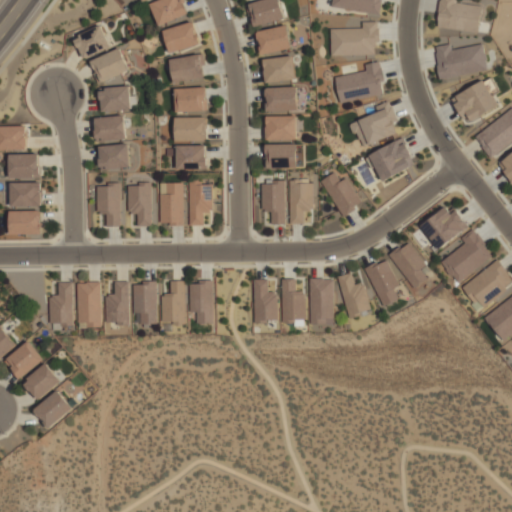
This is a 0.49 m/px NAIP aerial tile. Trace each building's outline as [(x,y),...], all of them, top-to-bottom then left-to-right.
[(160,26),(151,3),(158,0),(185,0),(186,2),(183,3),(184,5),(186,4),(190,13),(160,26)] [(250,4),(262,0),(281,0),(287,16),(256,26),(253,18),(254,17),(253,13),(256,11),(253,12),(250,4)] [(332,6),(332,0),(382,0),(381,13),(332,6)] [(439,26),(440,20),(440,19),(441,12),(439,11),(441,0),(457,0),(457,2),(483,5),(480,32),(439,26)] [(164,30),(192,21),(193,23),(195,22),(197,30),(196,30),(197,34),(199,33),(202,43),(171,52),(164,30)] [(331,29),(363,28),(363,21),(379,21),(379,27),(380,27),(381,41),(377,41),(378,46),(376,46),(376,54),(332,55),(331,29)] [(80,34),(102,24),(111,46),(85,58),(80,47),(79,48),(75,40),(81,37),(80,34)] [(263,54),(261,46),(263,45),(263,44),(262,44),(261,40),(260,40),(258,32),(259,32),(259,31),(289,24),(294,47),(263,54)] [(490,69),(441,78),(438,65),(439,64),(437,52),(438,52),(437,46),(451,43),(453,49),(485,43),(490,69)] [(99,82),(95,73),(98,71),(97,69),(95,69),(91,61),(120,47),(130,68),(99,82)] [(171,59),(204,53),(206,64),(203,64),(204,67),(205,67),(206,76),(175,81),(171,59)] [(265,59),(296,55),(299,78),(268,82),(268,80),(267,80),(266,71),(265,59)] [(336,77),(367,70),(366,64),(380,61),(381,67),(383,67),(386,80),(383,81),(384,85),(383,86),(384,93),(341,102),(336,77)] [(452,98),(485,79),(494,95),(495,94),(501,104),(472,121),(469,116),(464,119),(452,98)] [(103,110),(102,99),(101,99),(100,90),(107,90),(107,87),(130,85),(132,108),(103,110)] [(177,111),(176,88),(208,86),(208,96),(207,96),(207,100),(204,100),(204,101),(208,101),(209,109),(177,111)] [(268,110),(268,102),(270,102),(270,101),(269,101),(268,97),(267,89),(268,89),(268,87),(299,86),(301,109),(268,110)] [(351,123),(379,112),(376,106),(390,100),(392,106),(393,105),(399,119),(395,121),(397,126),(396,126),(398,132),(365,146),(362,138),(360,139),(357,132),(355,133),(354,131),(353,132),(350,125),(352,125),(351,123)] [(511,142),(493,157),(492,156),(491,157),(482,145),(483,145),(476,136),(511,108),(511,142)] [(96,117),(126,115),(128,138),(97,141),(96,129),(97,129),(96,117)] [(176,140),(176,117),(198,117),(198,115),(208,115),(208,124),(207,124),(208,128),(207,128),(207,131),(208,131),(208,138),(207,138),(207,140),(176,140)] [(268,115),(299,115),(299,139),(268,139),(268,137),(267,137),(267,127),(268,127),(268,115)] [(0,125),(27,125),(27,130),(28,130),(29,137),(28,137),(28,146),(27,146),(27,149),(0,149),(0,125)] [(370,155),(404,137),(407,142),(408,142),(413,151),(412,151),(414,155),(412,156),(416,164),(384,181),(370,155)] [(100,146),(129,143),(131,166),(101,169),(100,157),(101,157),(100,146)] [(267,144),(300,144),(300,167),(269,167),(269,153),(267,153),(267,144)] [(177,145),(207,145),(207,156),(209,156),(209,167),(178,168),(177,145)] [(11,177),(11,154),(40,154),(40,165),(41,165),(41,176),(11,177)] [(511,178),(500,163),(511,154),(511,178)] [(322,181),(336,172),(342,181),(348,177),(364,201),(356,206),(358,209),(345,217),(322,181)] [(190,224),(190,181),(194,181),(194,180),(199,180),(199,181),(202,181),(202,184),(214,184),(214,209),(211,209),(211,212),(205,212),(205,224),(190,224)] [(263,209),(263,183),(274,183),(274,180),(286,180),(286,199),(287,199),(287,224),(272,224),(272,211),(266,211),(266,209),(263,209)] [(291,223),(290,180),(303,180),(303,183),(315,182),(315,208),(312,208),(312,211),(305,211),(306,223),(291,223)] [(12,182),(42,182),(42,188),(44,188),(44,193),(43,193),(43,202),(42,202),(42,205),(13,206),(12,182)] [(98,211),(98,186),(109,186),(109,182),(122,182),(122,226),(108,226),(108,213),(101,213),(101,211),(98,211)] [(129,211),(129,185),(140,185),(140,182),(152,182),(152,226),(139,226),(139,213),(132,213),(132,211),(129,211)] [(161,222),(161,183),(184,182),(185,225),(171,225),(171,222),(161,222)] [(422,226),(447,206),(452,213),(458,209),(467,221),(467,222),(470,227),(461,234),(459,233),(440,249),(422,226)] [(11,210),(43,210),(43,219),(41,219),(41,222),(43,222),(43,234),(12,234),(11,210)] [(460,282),(454,275),(453,276),(441,262),(466,243),(462,237),(473,228),(477,234),(479,232),(489,246),(487,247),(494,256),(460,282)] [(390,254),(401,246),(403,248),(411,242),(429,265),(423,269),(430,278),(416,289),(390,254)] [(463,287),(499,259),(508,270),(507,271),(511,277),(511,281),(506,287),(508,290),(485,308),(479,300),(476,303),(463,287)] [(386,306),(366,268),(378,261),(380,264),(388,260),(401,285),(395,288),(401,298),(386,306)] [(339,276),(353,272),(356,284),(362,282),(363,285),(366,284),(373,309),(362,312),(363,315),(351,319),(339,276)] [(311,323),(311,278),(325,278),(325,279),(335,279),(335,318),(327,318),(327,323),(311,323)] [(255,323),(255,279),(269,279),(269,291),(276,291),(276,293),(279,293),(279,319),(268,320),(268,323),(255,323)] [(283,279),(297,279),(297,291),(303,291),(303,293),(307,293),(307,319),(296,319),(296,322),(283,322),(283,279)] [(163,321),(163,295),(165,295),(165,293),(172,293),(171,280),(186,280),(187,324),(182,324),(182,325),(177,325),(177,324),(174,324),(174,321),(163,321)] [(191,311),(191,283),(200,283),(200,280),(214,280),(215,322),(198,322),(198,311),(191,311)] [(51,323),(50,297),(53,297),(53,294),(60,294),(59,282),(74,281),(74,325),(62,326),(62,323),(51,323)] [(79,322),(78,283),(88,283),(88,282),(102,281),(102,327),(87,327),(87,322),(79,322)] [(107,322),(107,296),(109,296),(109,293),(116,293),(116,281),(130,281),(131,324),(118,325),(118,322),(107,322)] [(135,312),(135,284),(144,284),(144,281),(158,281),(158,323),(142,323),(142,322),(137,322),(137,312),(135,312)] [(485,318),(511,296),(511,335),(505,341),(491,323),(490,324),(485,318)] [(0,328),(2,327),(17,345),(0,359),(0,328)] [(21,379),(14,371),(15,370),(13,367),(14,365),(12,363),(10,365),(6,361),(30,340),(45,359),(21,379)] [(40,399),(33,390),(31,391),(26,384),(31,380),(29,378),(47,363),(62,381),(40,399)] [(49,427),(44,421),(45,421),(41,416),(41,417),(35,411),(36,410),(36,409),(58,390),(73,408),(49,427)]
